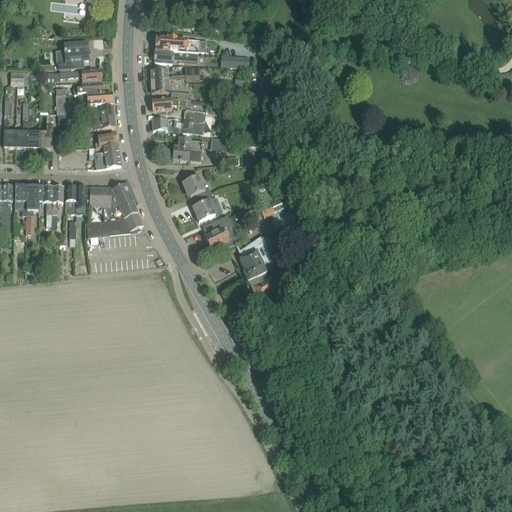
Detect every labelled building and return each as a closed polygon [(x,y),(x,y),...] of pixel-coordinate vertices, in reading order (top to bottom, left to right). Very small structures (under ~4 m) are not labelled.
[(207,55),(208,44),(178,42),(178,41),(167,40),(167,41),(158,40),(156,41),(155,54),(198,57),(198,54),(207,55)] [(74,71),(84,70),(84,63),(89,63),(87,46),(64,48),(66,64),(59,65),(59,72),(60,72),(60,76),(75,74),(74,71)] [(155,54),(155,66),(172,67),(172,63),(197,65),(198,57),(155,54)] [(250,60),(223,59),(222,70),(249,70),(250,60)] [(167,71),(150,72),(151,84),(159,83),(159,82),(176,82),(185,81),(185,85),(199,86),(200,71),(185,71),(185,78),(172,78),(172,79),(167,79),(167,71)] [(101,83),(100,72),(75,74),(60,76),(54,76),(55,87),(64,86),(64,83),(60,83),(60,81),(69,81),(69,80),(82,79),(82,84),(101,83)] [(180,88),(180,82),(176,83),(176,82),(159,82),(159,83),(151,84),(151,96),(161,95),(161,96),(162,96),(162,95),(168,95),(168,89),(180,88)] [(102,96),(101,85),(83,87),(83,91),(73,91),(74,97),(78,97),(78,98),(102,96)] [(42,104),(50,104),(51,93),(43,93),(42,104)] [(172,94),(171,101),(183,103),(190,104),(191,97),(172,94)] [(113,106),(112,95),(102,96),(78,98),(79,109),(113,106)] [(66,117),(65,98),(56,98),(57,117),(57,118),(59,118),(66,117)] [(172,115),(171,108),(182,109),(183,103),(171,101),(152,102),(153,108),(151,108),(151,114),(153,114),(153,116),(172,115)] [(27,117),(28,117),(28,105),(23,105),(23,134),(16,134),(16,151),(27,151),(27,117)] [(114,119),(113,108),(100,110),(100,111),(92,111),(93,120),(95,120),(96,120),(96,121),(101,120),(114,119)] [(206,117),(186,114),(184,128),(182,136),(194,138),(195,128),(200,128),(200,126),(204,127),(204,124),(205,124),(206,117)] [(260,116),(259,123),(266,124),(265,133),(270,133),(273,134),(275,118),(272,117),(260,116)] [(39,151),(39,135),(32,135),(33,117),(28,117),(27,117),(27,151),(39,151)] [(116,130),(114,119),(101,120),(102,131),(116,130)] [(52,152),(53,124),(52,120),(46,120),(46,135),(39,135),(39,151),(52,152)] [(16,151),(16,134),(9,134),(9,122),(4,122),(3,150),(16,151)] [(171,122),(152,122),(153,134),(171,133),(171,122)] [(184,128),(175,127),(174,135),(182,136),(184,128)] [(116,147),(115,142),(117,140),(116,136),(114,136),(114,135),(98,137),(99,145),(95,146),(96,150),(103,149),(116,147)] [(224,153),(225,142),(212,140),(210,151),(224,153)] [(203,144),(179,142),(178,150),(174,150),(173,163),(179,163),(179,164),(181,164),(188,164),(188,163),(201,165),(203,144)] [(119,158),(118,147),(116,147),(103,149),(103,154),(94,155),(95,161),(119,158)] [(96,172),(121,169),(119,158),(95,161),(96,172)] [(238,167),(238,159),(221,160),(222,168),(238,167)] [(199,179),(182,186),(185,193),(187,192),(190,199),(196,197),(198,202),(211,196),(209,190),(204,192),(199,179)] [(111,191),(90,190),(89,209),(102,210),(104,224),(110,224),(116,222),(114,217),(121,214),(134,208),(125,187),(112,192),(111,191)] [(12,204),(13,188),(2,188),(1,217),(1,238),(6,238),(6,223),(8,223),(8,210),(7,210),(7,204),(12,204)] [(26,218),(27,188),(15,188),(15,204),(22,205),(22,218),(26,218)] [(27,188),(26,218),(33,218),(34,214),(38,214),(38,205),(42,205),(42,189),(27,188)] [(52,217),(53,189),(42,189),(42,205),(47,205),(47,217),(52,217)] [(63,206),(63,190),(53,189),(52,217),(51,229),(57,229),(58,206),(63,206)] [(76,217),(77,190),(66,190),(65,210),(71,210),(71,217),(76,217)] [(77,190),(76,217),(81,217),(86,217),(87,205),(87,190),(77,190)] [(269,207),(267,208),(271,216),(273,215),(293,206),(287,191),(279,194),(282,202),(269,207)] [(200,207),(194,210),(197,217),(196,217),(199,225),(215,218),(223,214),(217,200),(214,201),(211,196),(198,202),(200,207)] [(123,223),(138,216),(134,208),(121,214),(123,217),(118,220),(119,221),(121,220),(123,223)] [(240,215),(229,221),(236,235),(247,230),(245,226),(241,218),(240,215)] [(137,231),(143,229),(138,216),(123,223),(121,220),(119,221),(116,222),(110,224),(104,224),(104,225),(86,227),(88,241),(137,236),(137,231)] [(241,245),(236,235),(229,221),(227,218),(203,231),(207,239),(205,240),(212,253),(212,252),(215,257),(241,245)] [(35,220),(27,220),(26,237),(34,237),(35,220)] [(269,263),(262,245),(262,244),(261,243),(260,243),(259,243),(240,254),(242,259),(239,261),(245,273),(243,274),(247,283),(249,283),(266,274),(263,268),(271,264),(270,262),(269,263)] [(269,280),(266,274),(249,283),(252,288),(251,289),(258,302),(279,292),(272,278),(269,280)]
